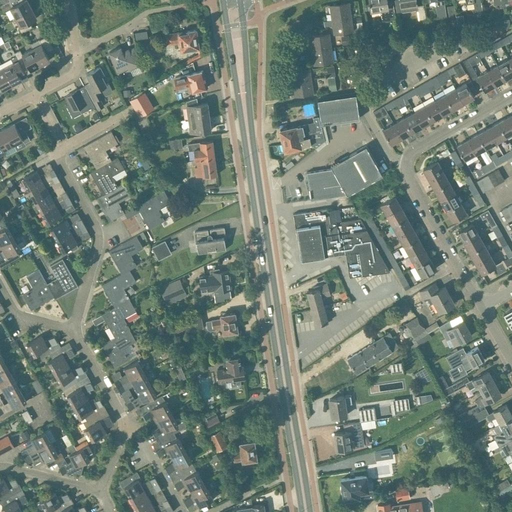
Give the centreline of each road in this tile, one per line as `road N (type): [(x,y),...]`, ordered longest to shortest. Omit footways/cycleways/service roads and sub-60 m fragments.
road 1 (primary): [(222,0),(301,511)]
road 2 (primary): [(310,511),(248,115),(239,0)]
road 3 (residential): [(73,331),(97,238),(58,161),(61,148)]
road 4 (residential): [(407,169),(480,307)]
road 5 (residential): [(407,169),(383,145),(360,96),(368,47)]
road 6 (residential): [(511,96),(412,152),(407,169)]
